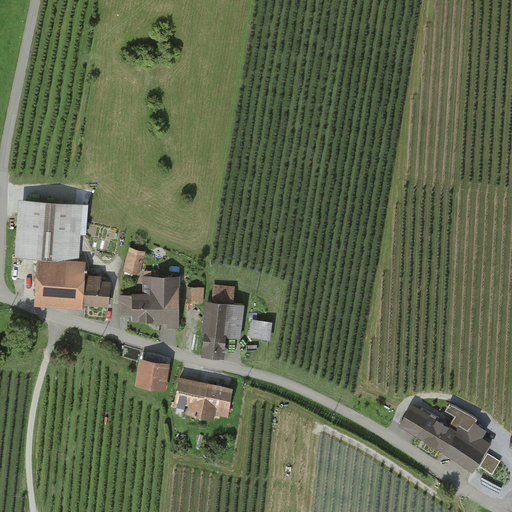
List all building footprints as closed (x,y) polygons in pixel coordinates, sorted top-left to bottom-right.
[(39,260),(81,263),(85,205),(24,201),(20,258),(39,260)] [(139,273),(145,251),(130,248),(124,270),(139,273)] [(39,260),(36,299),(111,305),(112,284),(102,283),(102,278),(86,277),(87,264),(81,263),(39,260)] [(125,296),(124,315),(135,315),(134,322),(183,323),(184,279),(146,278),(146,296),(125,296)] [(206,286),(190,284),(189,301),(198,302),(199,296),(205,296),(206,286)] [(210,303),(204,354),(229,357),(231,336),(244,338),(247,306),(235,305),(237,290),(215,288),(214,303),(210,303)] [(272,338),(274,318),(252,317),(250,336),(272,338)] [(137,384),(164,388),(169,361),(142,357),(137,384)] [(234,389),(182,378),(177,402),(191,405),(190,413),(214,418),(216,410),(229,412),(234,389)] [(416,404),(403,425),(477,472),(491,451),(416,404)]
